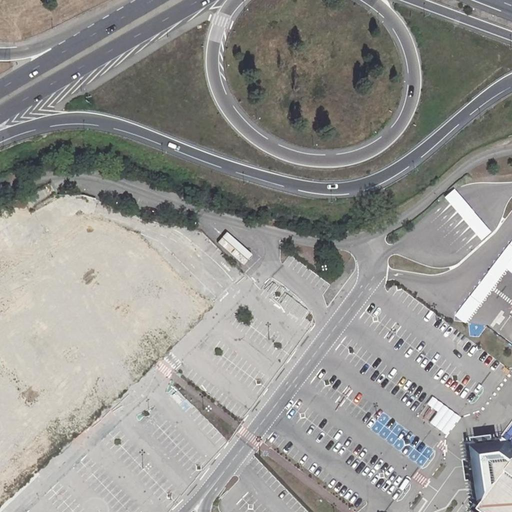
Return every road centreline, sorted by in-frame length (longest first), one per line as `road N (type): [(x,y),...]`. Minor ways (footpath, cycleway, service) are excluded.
road 1 (motorway): [(0,135),(91,119),(276,180),(355,186),(399,167),(511,80)]
road 2 (motorway): [(369,0),(408,45),(417,76),(409,111),(393,133),(339,160),(277,151),(226,108),(215,86),(213,43),(235,0)]
road 3 (secondary): [(0,115),(201,0)]
